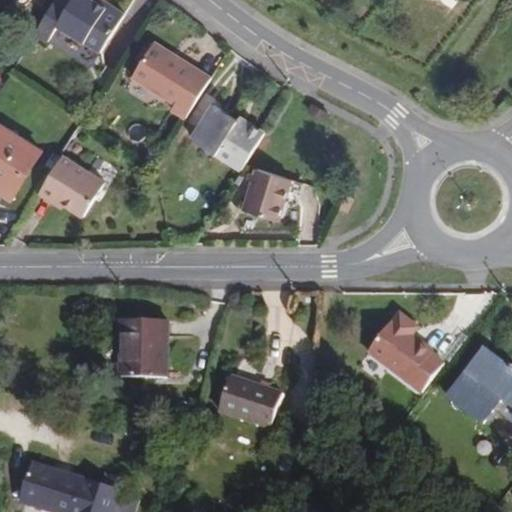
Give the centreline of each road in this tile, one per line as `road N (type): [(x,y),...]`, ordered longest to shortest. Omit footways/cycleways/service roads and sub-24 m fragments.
road 1 (secondary): [(0,265),(347,265),(423,231)]
road 2 (tertiary): [(209,0),(395,115),(431,158)]
